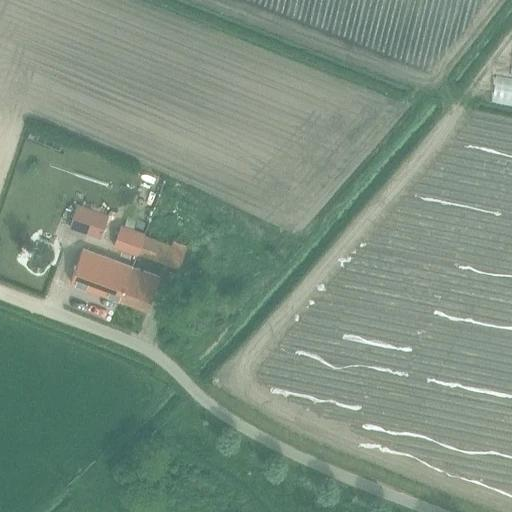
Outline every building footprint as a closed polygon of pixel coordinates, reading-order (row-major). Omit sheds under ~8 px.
[(77,205),(73,217),(69,228),(101,239),(109,217),(77,205)] [(145,235),(121,227),(114,246),(138,255),(145,235)] [(179,270),(185,252),(187,246),(174,241),(172,246),(145,235),(138,255),(179,270)] [(119,299),(131,267),(84,250),(72,282),(119,299)] [(131,267),(119,299),(174,319),(175,315),(175,314),(184,292),(185,289),(186,287),(131,267)] [(213,302),(184,292),(175,314),(205,325),(213,302)]
